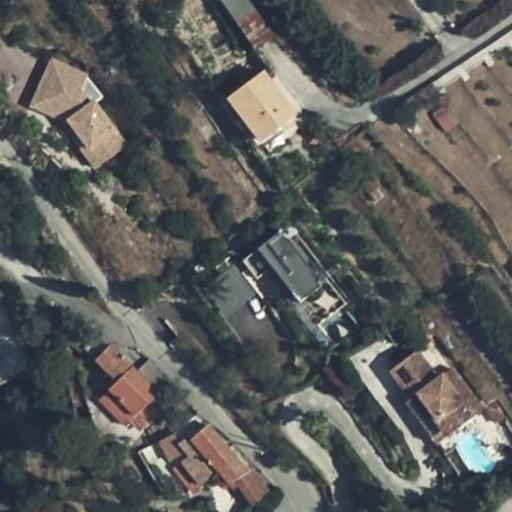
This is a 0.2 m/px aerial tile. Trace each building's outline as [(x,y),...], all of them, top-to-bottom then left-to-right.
[(222,0),(256,47),(275,34),(251,0),(222,0)] [(52,59),(45,76),(81,91),(88,73),(52,59)] [(287,112),(257,69),(224,93),(254,135),(287,112)] [(81,91),(45,76),(42,85),(78,99),(85,109),(93,103),(84,92),(81,91)] [(78,99),(42,85),(33,105),(63,118),(68,126),(71,123),(80,134),(93,150),(102,143),(112,158),(130,144),(97,100),(93,103),(85,109),(78,99)] [(93,150),(80,134),(75,138),(98,169),(112,158),(102,143),(93,150)] [(261,253),(246,265),(252,272),(261,283),(275,272),(294,295),(302,306),(314,297),(326,288),(284,234),(261,253)] [(223,283),(240,269),(238,267),(206,293),(229,322),(261,296),(259,293),(242,307),(223,283)] [(420,352),(392,373),(406,391),(411,386),(451,438),(486,412),(454,370),(441,379),(420,352)] [(169,378),(149,357),(134,368),(154,390),(169,378)] [(411,386),(406,391),(413,400),(407,405),(439,447),(449,439),(451,438),(411,386)] [(118,421),(126,430),(162,399),(154,390),(118,421)] [(229,482),(232,480),(245,467),(206,424),(185,442),(192,450),(189,455),(188,456),(181,462),(203,486),(219,471),(229,482)] [(172,438),(161,443),(171,464),(182,458),(172,438)] [(192,450),(185,442),(182,438),(177,443),(188,456),(189,455),(192,450)] [(449,439),(439,447),(446,457),(456,450),(449,439)] [(203,486),(181,462),(171,471),(194,498),(205,489),(203,486)] [(232,480),(251,501),(272,489),(249,463),(245,467),(232,480)]
